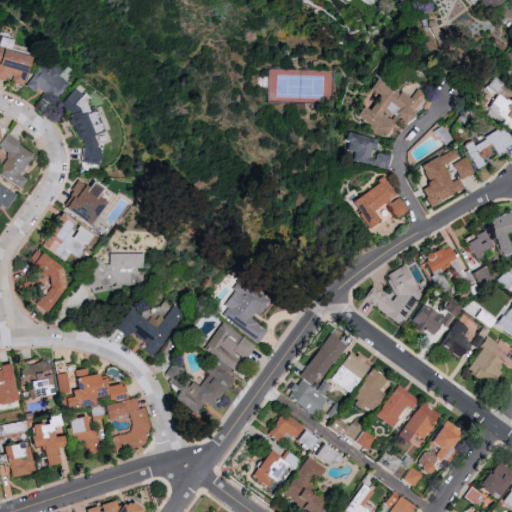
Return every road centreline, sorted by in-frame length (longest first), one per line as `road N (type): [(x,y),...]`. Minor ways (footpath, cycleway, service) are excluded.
road 1 (tertiary): [(195,468),(348,279),(511,186)]
road 2 (residential): [(8,334),(2,283),(9,251),(56,184),(60,165),(39,129),(0,104)]
road 3 (residential): [(171,465),(164,417),(135,369),(64,338),(0,335)]
road 4 (residential): [(511,439),(327,303)]
road 5 (residential): [(262,388),(428,511)]
road 6 (tertiary): [(195,468),(155,467),(16,511)]
road 7 (residential): [(423,230),(399,165),(403,145),(447,96)]
road 8 (residential): [(435,511),(511,405)]
